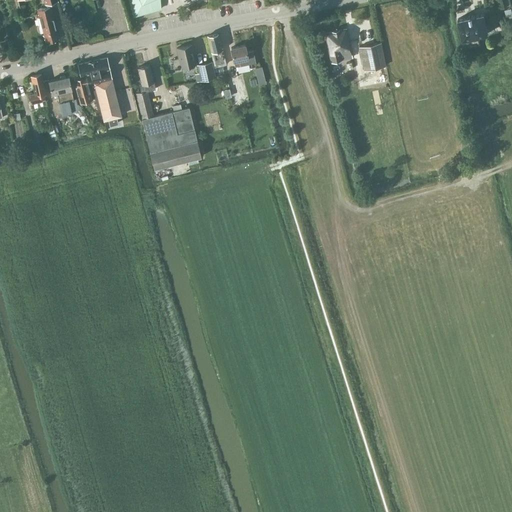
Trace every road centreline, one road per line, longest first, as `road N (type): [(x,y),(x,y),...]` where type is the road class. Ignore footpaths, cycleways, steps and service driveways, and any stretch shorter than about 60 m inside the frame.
road 1 (tertiary): [(0,74),(346,0)]
road 2 (track): [(511,166),(354,212),(326,180),(318,150),(300,158)]
road 3 (track): [(318,150),(285,12)]
